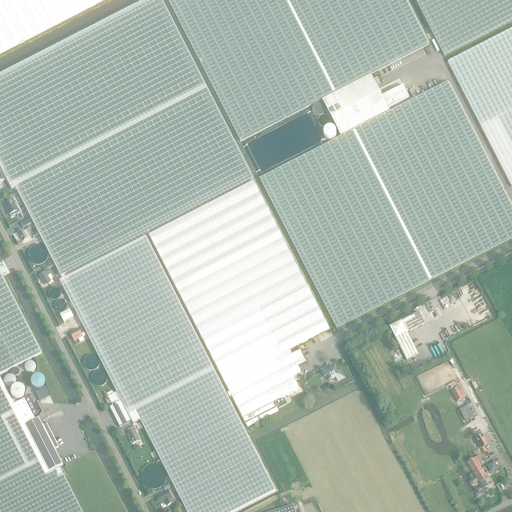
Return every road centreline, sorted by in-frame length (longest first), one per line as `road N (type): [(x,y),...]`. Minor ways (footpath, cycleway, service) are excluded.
road 1 (unclassified): [(146,511),(0,225)]
road 2 (unclassified): [(511,246),(340,334)]
